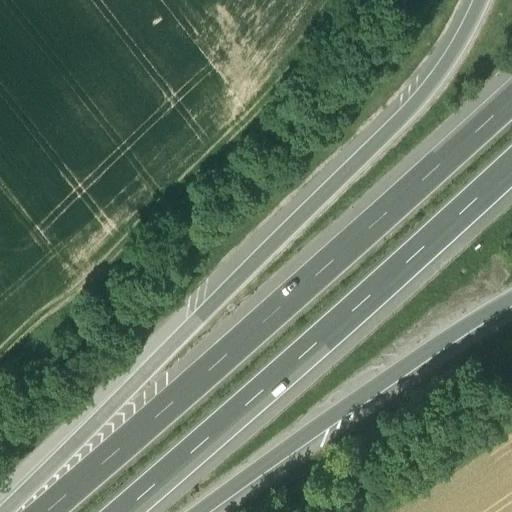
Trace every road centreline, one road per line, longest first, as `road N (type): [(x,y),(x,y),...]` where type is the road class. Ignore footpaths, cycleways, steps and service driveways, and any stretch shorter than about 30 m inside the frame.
road 1 (motorway): [(480,0),(429,91),(3,511)]
road 2 (motorway): [(511,101),(45,511)]
road 3 (motorway): [(126,511),(511,168)]
road 4 (track): [(0,370),(252,111),(341,0)]
road 5 (motorway): [(202,511),(511,300)]
road 6 (track): [(376,511),(511,416)]
